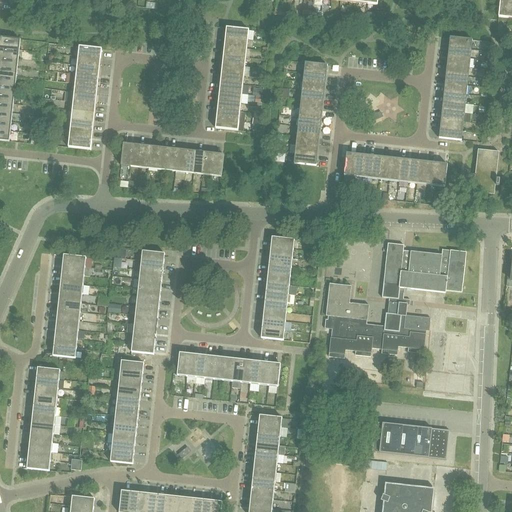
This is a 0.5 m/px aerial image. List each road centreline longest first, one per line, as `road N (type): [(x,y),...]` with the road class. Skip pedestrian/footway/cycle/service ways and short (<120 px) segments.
road 1 (residential): [(482,484),(493,223)]
road 2 (residential): [(102,207),(43,213),(0,308)]
road 3 (residential): [(493,223),(330,217)]
road 4 (residential): [(111,127),(118,58),(205,68)]
road 5 (residential): [(254,214),(102,207)]
road 6 (residential): [(232,486),(239,421),(158,413)]
road 7 (residential): [(338,137),(345,76),(426,84)]
road 8 (residential): [(174,337),(182,261),(248,268)]
